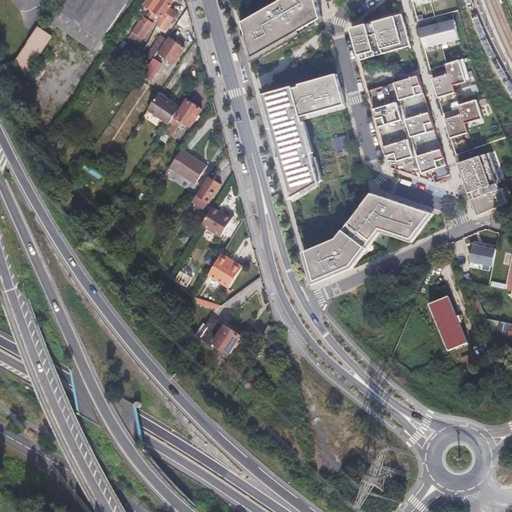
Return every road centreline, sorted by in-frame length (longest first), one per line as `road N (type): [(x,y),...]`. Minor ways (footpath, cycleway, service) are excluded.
road 1 (motorway): [(308,511),(235,452),(130,342),(75,269),(0,134)]
road 2 (motorway): [(0,177),(110,412),(148,468),(192,511)]
road 3 (tertiary): [(254,166),(276,282),(294,320),(319,352),(394,412),(421,449)]
road 4 (motorway): [(280,511),(0,342)]
road 5 (motorway): [(0,358),(253,511)]
road 6 (residential): [(360,0),(338,25),(376,171),(384,182),(446,204),(466,228)]
road 7 (secondary): [(0,259),(33,352),(115,511)]
road 8 (tertiary): [(436,427),(395,404),(349,361),(302,301)]
road 9 (unclassified): [(302,301),(466,228)]
road 10 (tertiary): [(207,0),(254,166)]
road 11 (tertiary): [(302,301),(254,166)]
